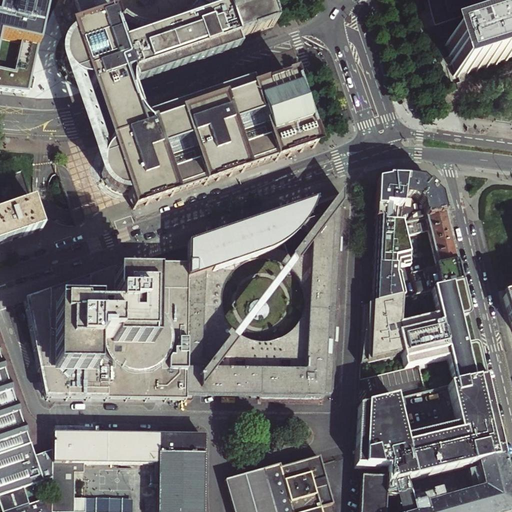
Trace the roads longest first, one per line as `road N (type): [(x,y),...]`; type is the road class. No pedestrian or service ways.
road 1 (tertiary): [(0,278),(374,150)]
road 2 (residential): [(0,309),(41,413),(210,420),(216,511)]
road 3 (tertiary): [(336,29),(88,110),(0,114)]
road 4 (residential): [(445,155),(511,423)]
road 5 (secondary): [(336,29),(374,150)]
